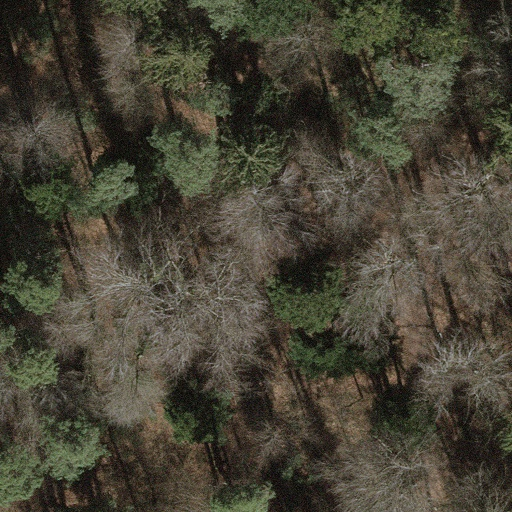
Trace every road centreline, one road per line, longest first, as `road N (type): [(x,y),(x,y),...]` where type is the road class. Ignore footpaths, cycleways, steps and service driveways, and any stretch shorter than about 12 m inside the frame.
road 1 (track): [(511,166),(410,177),(161,229),(85,233),(0,223)]
road 2 (track): [(430,329),(282,148),(216,0)]
road 3 (track): [(460,511),(430,329),(455,215),(511,168)]
